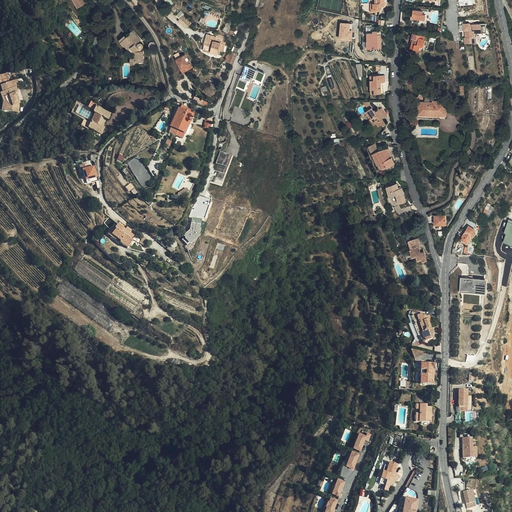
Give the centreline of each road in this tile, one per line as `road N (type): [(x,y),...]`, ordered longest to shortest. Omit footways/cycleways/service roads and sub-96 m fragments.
road 1 (residential): [(446,269),(398,128),(398,0)]
road 2 (unclassified): [(171,92),(161,108),(104,147),(100,160),(104,201),(143,234)]
road 3 (secondary): [(446,269),(444,462)]
road 4 (secondary): [(511,131),(457,223),(446,269)]
road 5 (unclassified): [(258,0),(217,114)]
